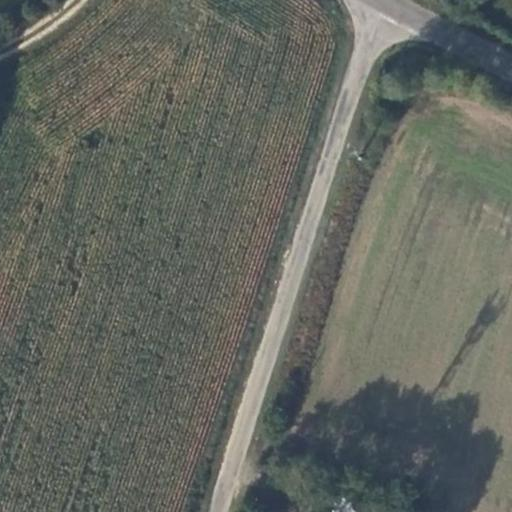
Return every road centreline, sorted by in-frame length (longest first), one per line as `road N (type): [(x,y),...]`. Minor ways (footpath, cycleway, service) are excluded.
road 1 (unclassified): [(379,2),(215,511)]
road 2 (tertiary): [(511,71),(379,2)]
